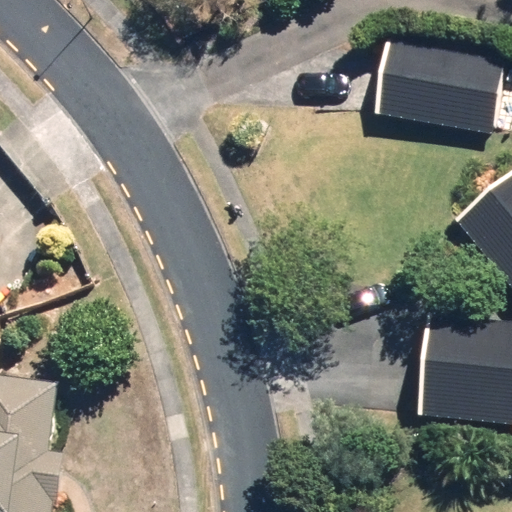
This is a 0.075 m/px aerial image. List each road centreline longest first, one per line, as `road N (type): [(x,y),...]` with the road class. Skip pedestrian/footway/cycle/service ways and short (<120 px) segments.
road 1 (residential): [(0,0),(85,64),(177,221),(229,364),(252,511)]
road 2 (unknown): [(118,121),(359,8),(399,0)]
